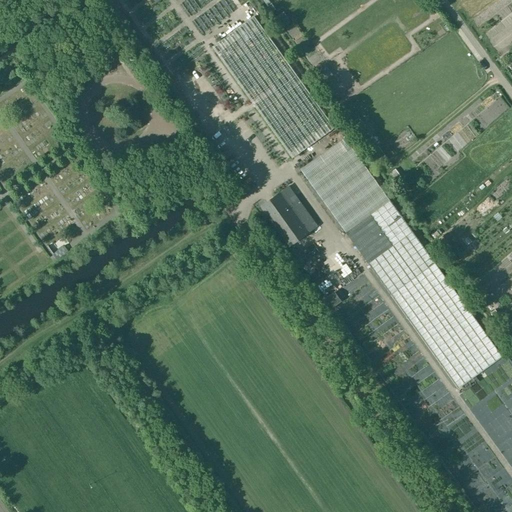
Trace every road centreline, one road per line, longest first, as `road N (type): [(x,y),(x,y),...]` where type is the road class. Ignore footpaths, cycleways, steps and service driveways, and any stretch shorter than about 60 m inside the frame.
road 1 (unknown): [(511,477),(171,0)]
road 2 (unclassified): [(448,511),(155,109)]
road 3 (track): [(251,239),(170,299),(321,511)]
road 4 (track): [(205,226),(0,367)]
road 5 (unclassified): [(155,109),(149,132),(129,146),(105,145),(87,128),(89,93),(109,78),(133,79)]
